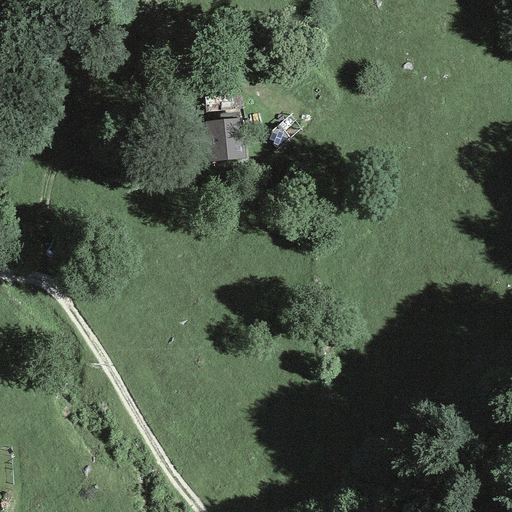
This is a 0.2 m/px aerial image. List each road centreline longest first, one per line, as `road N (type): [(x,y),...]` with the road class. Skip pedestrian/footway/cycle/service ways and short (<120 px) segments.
road 1 (track): [(0,273),(34,278),(56,292),(173,478),(204,511)]
road 2 (track): [(48,287),(52,165),(167,34)]
road 3 (track): [(418,511),(511,437)]
